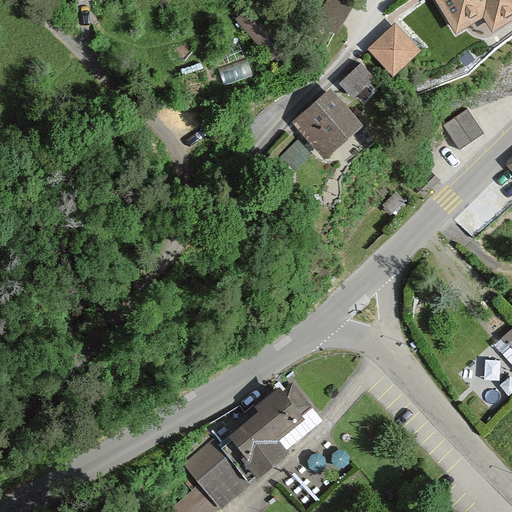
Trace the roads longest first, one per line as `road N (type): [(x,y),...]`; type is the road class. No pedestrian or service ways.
road 1 (tertiary): [(320,324),(15,511)]
road 2 (track): [(392,348),(342,429),(231,511)]
road 3 (tertiary): [(511,489),(467,447),(392,348)]
road 4 (tertiary): [(511,140),(388,262)]
